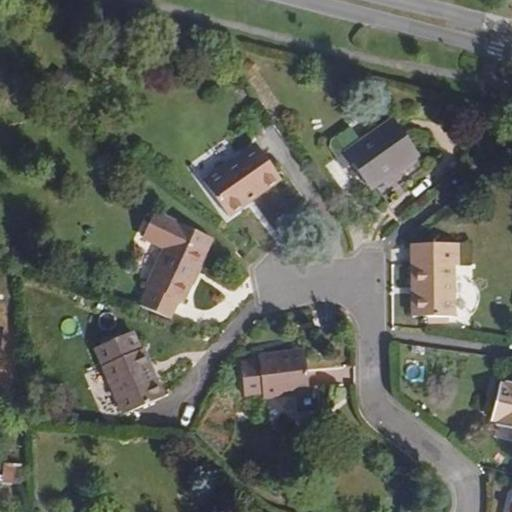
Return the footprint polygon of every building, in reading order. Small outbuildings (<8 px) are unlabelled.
[(53,64),(43,77),(57,88),(67,76),(53,64)] [(373,184),(419,153),(392,113),(360,136),(346,146),(373,184)] [(346,146),(360,136),(351,121),(331,135),(330,144),(336,153),(346,146)] [(224,214),(274,178),(250,140),(198,177),(224,214)] [(190,266),(203,239),(207,241),(215,228),(159,199),(148,224),(163,234),(137,291),(168,308),(177,291),(180,293),(190,273),(190,266)] [(15,230),(11,242),(25,248),(30,235),(15,230)] [(446,319),(446,267),(454,266),(454,243),(404,244),(405,319),(420,319),(441,319),(446,319)] [(163,393),(133,325),(98,342),(129,408),(163,393)] [(307,402),(307,359),(261,358),(261,366),(245,367),(245,395),(261,396),(260,400),(307,402)] [(511,383),(507,383),(506,387),(497,385),(491,422),(497,423),(496,429),(511,432),(511,383)]
